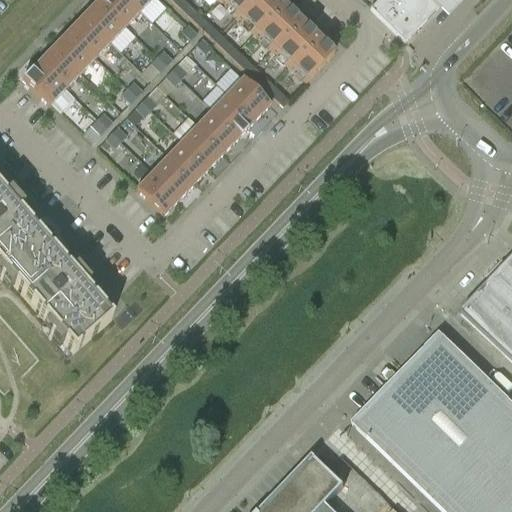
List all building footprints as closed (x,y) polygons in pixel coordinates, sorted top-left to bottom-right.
[(124,30),(139,15),(123,0),(100,0),(97,4),(124,30)] [(123,0),(139,15),(153,0),(123,0)] [(166,0),(178,10),(183,4),(179,0),(166,0)] [(219,0),(217,3),(220,6),(221,5),(224,9),(223,9),(226,12),(227,11),(234,18),(233,18),(234,20),(253,0),(219,0)] [(252,36),(280,7),(279,6),(278,7),(271,0),(253,0),(234,20),(237,22),(238,22),(241,25),(241,26),(243,28),(244,28),(251,35),(250,35),(252,36)] [(436,0),(381,0),(370,12),(405,45),(442,6),(436,0)] [(427,0),(442,14),(447,19),(465,0),(427,0)] [(109,46),(124,30),(97,4),(82,20),(109,46)] [(183,4),(178,10),(184,16),(189,10),(183,4)] [(269,53),(297,24),(296,23),(288,16),(289,16),(286,13),(285,14),(282,10),(283,10),(280,7),(252,36),(254,39),(255,38),(259,42),(258,42),(261,45),(261,44),(268,51),(268,52),(269,53)] [(184,16),(195,27),(201,21),(189,10),(184,16)] [(94,62),(109,46),(82,20),(67,36),(94,62)] [(201,21),(195,27),(201,33),(207,26),(201,21)] [(287,70),(315,41),(313,39),(313,40),(306,33),(306,32),(304,30),(303,30),(300,27),(297,24),(269,53),(272,56),(272,55),(276,58),(275,59),(278,61),(286,68),(285,68),(287,70)] [(201,33),(212,43),(218,37),(207,26),(201,33)] [(190,45),(196,38),(187,29),(180,36),(190,45)] [(79,77),(94,62),(67,36),(52,51),(79,77)] [(218,37),(212,43),(218,49),(224,43),(218,37)] [(315,41),(287,70),(289,72),(290,72),(293,75),(295,78),(296,77),(303,84),(303,85),(305,87),(309,83),(308,82),(311,79),(312,79),(315,76),(315,75),(317,73),(318,73),(325,66),(324,65),(327,63),(333,58),(331,56),(330,56),(323,50),(323,49),(321,46),(320,47),(317,44),(317,43),(315,41)] [(204,58),(211,51),(201,43),(195,49),(204,58)] [(224,43),(218,49),(229,60),(235,53),(224,43)] [(37,67),(64,93),(79,77),(52,51),(37,67)] [(229,60),(235,65),(241,59),(235,53),(229,60)] [(166,70),(172,63),(162,55),(156,61),(166,70)] [(235,65),(246,76),(252,70),(241,59),(235,65)] [(156,61),(150,68),(159,77),(166,70),(156,61)] [(64,93),(37,67),(21,83),(49,109),(64,93)] [(177,68),(171,75),(180,84),(186,77),(177,68)] [(252,70),(246,76),(252,82),(258,76),(252,70)] [(173,90),(180,84),(171,75),(164,82),(173,90)] [(252,82),(264,93),(269,86),(258,76),(252,82)] [(226,98),(254,125),(269,108),(242,82),(226,98)] [(133,86),(126,92),(135,101),(142,95),(133,86)] [(269,86),(264,93),(270,98),(276,92),(269,86)] [(129,108),(135,101),(126,92),(120,99),(129,108)] [(276,92),(270,98),(282,110),(288,104),(276,92)] [(211,114),(239,140),(254,125),(226,98),(211,114)] [(147,100),(141,106),(150,115),(156,109),(147,100)] [(144,122),(150,115),(141,106),(134,113),(144,122)] [(239,140),(211,114),(196,129),(224,156),(239,140)] [(106,132),(112,126),(103,117),(97,124),(106,132)] [(97,124),(90,130),(99,139),(106,132),(97,124)] [(181,145),(209,171),(224,156),(196,129),(181,145)] [(117,131),(111,137),(120,146),(126,139),(117,131)] [(120,146),(111,137),(104,144),(114,153),(120,146)] [(166,161),(194,187),(209,171),(181,145),(166,161)] [(194,187),(166,161),(151,176),(179,203),(194,187)] [(179,203),(151,176),(136,193),(163,219),(179,203)] [(0,273),(5,279),(44,246),(14,212),(19,208),(8,196),(3,200),(0,196),(0,273)] [(73,280),(44,246),(5,279),(72,356),(110,323),(84,292),(89,288),(78,276),(73,280)] [(511,362),(511,262),(462,315),(511,362)] [(511,511),(511,405),(440,336),(352,426),(440,511),(511,511)] [(316,463),(313,460),(263,511),(330,511),(326,508),(344,490),(316,463)]
